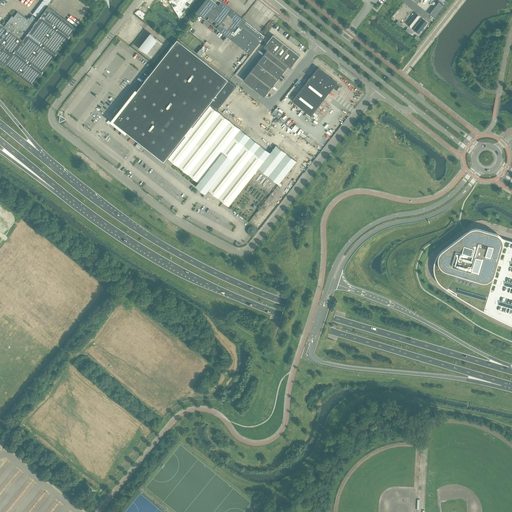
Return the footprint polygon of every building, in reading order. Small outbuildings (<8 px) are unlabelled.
[(42,0),(32,14),(37,18),(50,0),(42,0)] [(169,0),(168,0),(180,18),(194,0),(169,0)] [(265,35),(243,18),(221,1),(221,2),(220,2),(219,1),(218,0),(206,0),(197,12),(196,11),(204,18),(204,19),(207,15),(209,16),(206,20),(250,54),(265,36),(265,35)] [(0,61),(32,86),(76,27),(48,6),(37,20),(31,15),(28,20),(17,12),(12,19),(10,17),(3,26),(0,23),(0,61)] [(151,34),(139,49),(151,58),(163,43),(151,34)] [(273,34),(264,46),(267,49),(269,51),(278,39),(273,34)] [(164,161),(210,103),(218,109),(236,86),(177,39),(137,90),(129,101),(113,121),(127,132),(164,161)] [(274,55),(284,43),(278,39),(269,51),(274,55)] [(280,59),(289,47),(284,43),(274,55),(276,56),(280,59)] [(285,63),(294,51),(289,47),(280,59),(285,63)] [(269,51),(267,49),(264,54),(273,61),(276,56),(274,55),(269,51)] [(290,67),(300,55),(294,51),(285,63),(288,66),(290,67)] [(273,61),(264,54),(261,58),(270,65),(273,61)] [(285,70),(288,66),(285,63),(280,59),(276,56),(273,61),(285,70)] [(270,65),(261,58),(257,62),(266,69),(270,65)] [(273,61),(270,65),(281,74),(285,70),(273,61)] [(266,69),(257,62),(254,66),(263,74),(266,69)] [(270,65),(266,69),(278,79),(281,74),(270,65)] [(263,74),(254,66),(250,71),(259,78),(263,74)] [(330,92),(333,87),(336,90),(340,85),(337,83),(337,82),(332,78),(331,79),(327,76),(328,75),(318,67),(310,77),(292,100),(311,116),(329,92),(330,92)] [(266,69),(263,74),(275,83),(278,79),(266,69)] [(250,71),(247,75),(251,78),(254,81),(256,82),(259,78),(250,71)] [(263,74),(259,78),(271,87),(275,83),(263,74)] [(259,78),(256,82),(257,83),(261,86),(264,89),(260,93),(264,96),(271,87),(259,78)] [(270,153),(210,105),(168,158),(199,182),(200,180),(205,184),(210,188),(208,190),(229,206),(258,168),(278,184),(297,161),(276,145),(270,153)] [(511,241),(506,239),(505,239),(504,238),(503,238),(502,237),(501,236),(500,235),(499,235),(498,234),(497,233),(496,233),(479,228),(478,227),(476,227),(474,227),(473,228),(471,228),(469,229),(468,230),(442,250),(441,251),(439,253),(438,255),(437,257),(436,259),(435,261),(434,263),(434,265),(434,267),(434,269),(434,271),(434,274),(435,276),(436,278),(437,280),(438,282),(440,284),(442,285),(444,287),(446,289),(451,292),(456,295),(461,298),(466,301),(471,304),(475,306),(479,309),(483,311),(488,313),(492,316),(497,318),(501,320),(505,322),(510,324),(511,325),(511,241)]
